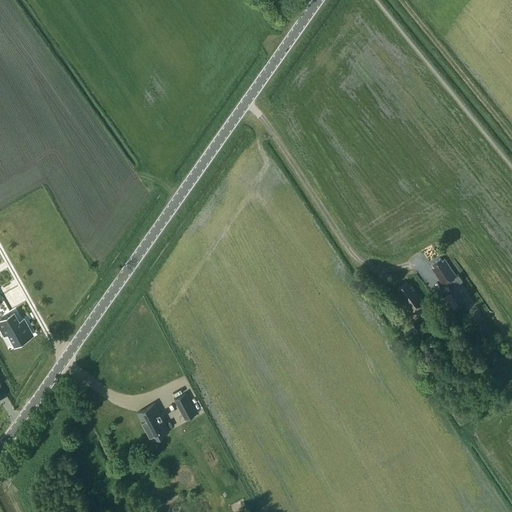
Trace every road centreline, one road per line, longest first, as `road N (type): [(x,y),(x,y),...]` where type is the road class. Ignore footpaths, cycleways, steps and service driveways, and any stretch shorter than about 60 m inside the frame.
road 1 (tertiary): [(0,449),(317,0)]
road 2 (track): [(247,99),(363,264),(423,267)]
